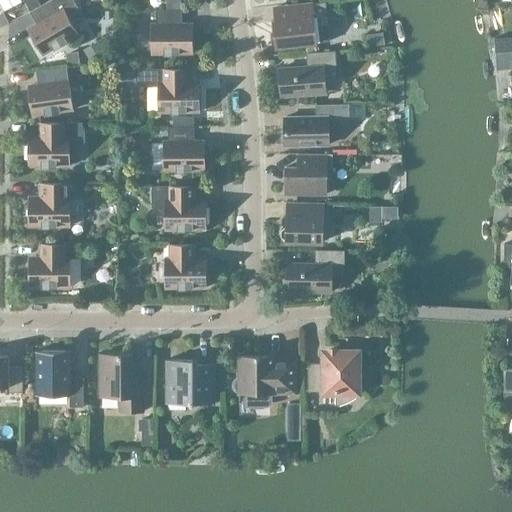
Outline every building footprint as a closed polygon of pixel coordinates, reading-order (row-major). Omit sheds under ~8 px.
[(32,26),(36,33),(32,36),(43,54),(77,34),(67,18),(77,8),(72,0),(50,0),(30,12),(37,23),(32,26)] [(273,8),(275,21),(273,21),(276,47),(315,43),(314,27),(327,26),(325,2),(273,8)] [(186,32),(186,24),(180,24),(180,10),(155,10),(155,24),(151,24),(151,54),(191,54),(191,32),(186,32)] [(99,41),(83,50),(91,64),(107,55),(99,41)] [(280,97),(324,94),(323,78),(336,77),(334,51),(306,53),(307,67),(278,68),(280,97)] [(77,52),(66,54),(68,68),(79,66),(77,52)] [(38,84),(33,85),(34,93),(29,94),(32,115),(72,110),(66,67),(37,71),(38,84)] [(187,69),(162,69),(136,69),(136,81),(158,85),(158,112),(198,112),(198,90),(193,90),(193,82),(187,82),(187,69)] [(284,144),(284,145),(328,145),(327,127),(348,127),(348,104),(315,105),(315,117),(283,117),(284,133),(282,133),(279,139),(282,144),(284,144)] [(82,143),(81,122),(39,123),(39,136),(33,136),(33,144),(28,144),(28,166),(68,166),(68,146),(82,143)] [(164,171),(204,171),(203,149),(199,149),(198,141),(192,141),(192,127),(167,128),(167,141),(163,141),(164,171)] [(331,168),(331,154),(297,154),(297,167),(285,167),(285,194),(325,194),(325,168),(331,168)] [(28,226),(69,226),(69,183),(39,183),(39,196),(33,196),(33,205),(28,205),(28,226)] [(164,229),(205,229),(204,207),(200,207),(200,199),(194,199),(193,186),(151,186),(151,207),(164,210),(164,229)] [(322,205),(286,204),(286,227),(284,227),(281,230),(280,236),(283,239),(286,239),(285,241),(321,242),(322,205)] [(39,257),(33,257),(34,265),(29,265),(29,287),(69,287),(69,256),(65,256),(65,243),(39,243),(39,257)] [(194,244),(168,245),(169,258),(165,258),(165,288),(205,288),(205,266),(200,266),(200,258),(194,258),(194,244)] [(503,265),(511,266),(510,288),(511,287),(511,244),(505,244),(503,265)] [(286,263),(286,291),(288,291),(292,295),(295,297),(299,297),(303,296),(306,292),(330,292),(330,276),(343,276),(343,251),(315,250),(315,264),(286,263)] [(70,352),(70,351),(34,351),(34,352),(35,352),(35,394),(34,394),(34,395),(69,395),(69,407),(83,407),(83,378),(69,378),(69,352),(70,352)] [(337,352),(337,351),(336,351),(336,352),(328,352),(328,351),(327,351),(327,352),(324,352),(323,366),(306,366),(306,392),(335,392),(335,404),(335,406),(345,403),(354,397),(362,390),(357,385),(357,352),(337,352)] [(143,411),(143,381),(131,381),(131,354),(99,354),(99,396),(119,396),(119,411),(143,411)] [(0,355),(0,392),(22,392),(22,367),(7,367),(7,355),(0,355)] [(260,405),(270,403),(270,394),(276,394),(276,393),(295,393),(295,359),(276,359),(276,356),(238,356),(238,378),(233,381),(232,385),(234,390),(238,392),(238,394),(243,394),(243,403),(253,405),(260,405)] [(192,364),(192,360),(165,360),(165,403),(192,403),(213,403),(213,364),(192,364)] [(508,404),(511,407),(511,366),(503,367),(503,389),(504,389),(504,393),(505,397),(506,401),(508,404)] [(287,404),(287,416),(300,416),(300,404),(287,404)]
